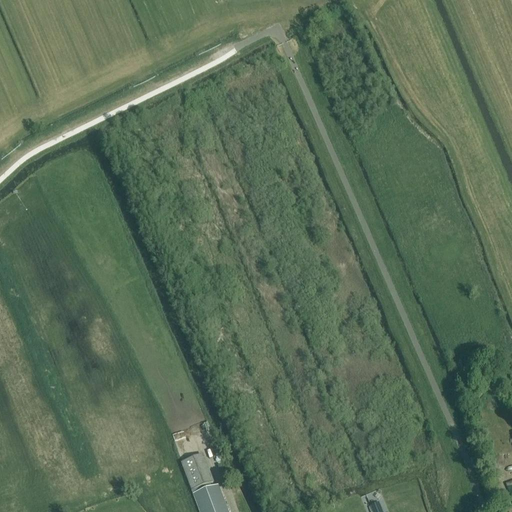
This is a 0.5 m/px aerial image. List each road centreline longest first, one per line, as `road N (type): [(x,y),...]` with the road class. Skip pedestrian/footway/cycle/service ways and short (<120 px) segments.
road 1 (unclassified): [(237,46),(276,27),(484,511)]
road 2 (track): [(237,46),(30,145),(0,170)]
